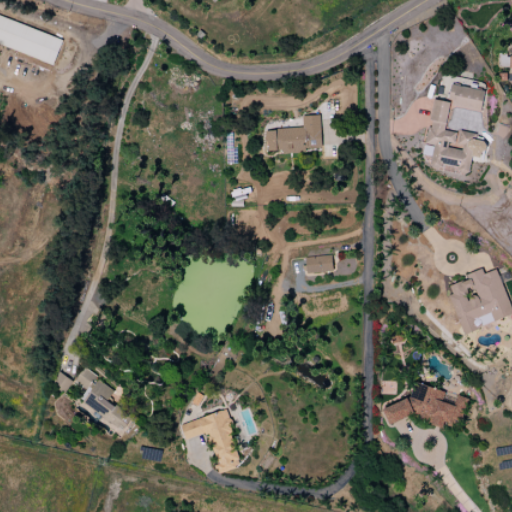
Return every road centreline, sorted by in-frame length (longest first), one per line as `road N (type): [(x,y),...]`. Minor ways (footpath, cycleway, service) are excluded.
road 1 (residential): [(363,40),(363,459),(330,488),(213,474)]
road 2 (residential): [(66,0),(150,25),(215,68),(269,74),(337,56),(426,0)]
